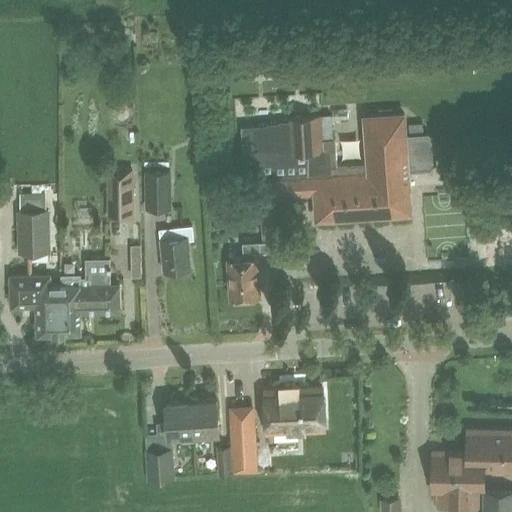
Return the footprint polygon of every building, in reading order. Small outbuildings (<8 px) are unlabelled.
[(258,76),(309,76),(309,63),(258,63),(258,76)] [(436,161),(434,138),(428,133),(406,135),(404,112),(365,115),(368,162),(337,164),(335,139),(323,139),(321,115),(291,116),(291,118),(279,119),(279,121),(267,121),(267,123),(241,124),(244,160),(258,159),(260,177),(260,193),(274,193),(316,190),(318,217),(412,211),(409,168),(431,167),(436,161)] [(133,194),(133,169),(109,170),(109,195),(133,194)] [(147,171),(147,207),(171,206),(171,170),(147,171)] [(246,199),(259,198),(258,186),(245,187),(246,199)] [(49,208),(18,208),(17,252),(49,252),(49,208)] [(189,238),(194,237),(193,225),(160,228),(164,269),(192,266),(189,238)] [(282,251),(282,250),(281,240),(244,242),(245,258),(230,259),(232,297),(260,295),(259,273),(261,273),(260,252),(282,251)] [(88,274),(61,275),(61,284),(62,283),(63,332),(82,331),(81,301),(100,301),(100,310),(121,310),(120,282),(110,282),(109,258),(88,259),(88,274)] [(39,333),(63,332),(62,283),(61,284),(51,284),(50,274),(11,275),(12,306),(38,305),(39,333)] [(324,386),(267,389),(268,429),(326,426),(324,386)] [(193,399),(195,440),(195,432),(220,431),(218,397),(193,399)] [(195,440),(193,399),(167,401),(169,434),(181,433),(181,441),(195,440)] [(255,407),(231,409),(233,443),(233,445),(257,444),(255,407)] [(511,430),(470,429),(469,451),(484,451),(484,468),(511,468),(511,430)] [(233,443),(218,444),(220,473),(233,472),(233,445),(233,443)] [(144,449),(146,480),(177,478),(174,447),(144,449)] [(436,451),(435,484),(439,484),(439,505),(480,506),(480,484),(484,484),(484,451),(469,451),(436,451)] [(511,511),(511,490),(486,490),(485,511),(511,511)]
